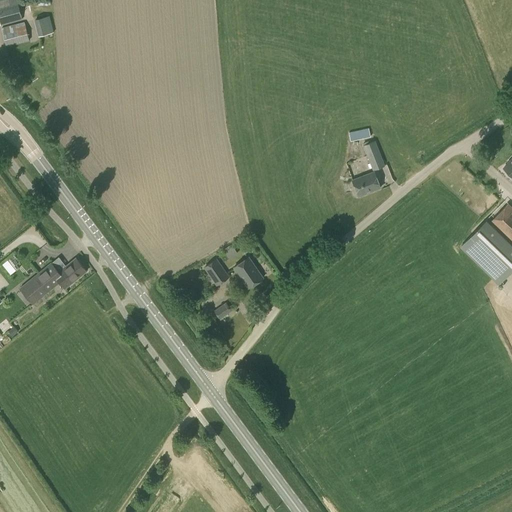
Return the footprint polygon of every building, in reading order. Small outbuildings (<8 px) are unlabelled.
[(0,0),(0,24),(0,26),(22,19),(19,6),(25,4),(23,0),(0,0)] [(38,35),(53,32),(51,15),(35,18),(38,35)] [(6,46),(29,39),(24,21),(1,28),(6,46)] [(350,141),(370,137),(369,128),(349,132),(350,141)] [(373,170),(385,166),(375,141),(363,145),(373,170)] [(359,195),(380,187),(374,171),(353,180),(359,195)] [(511,206),(508,203),(491,221),(511,240),(511,206)] [(511,270),(511,256),(480,225),(459,247),(499,285),(511,270)] [(224,248),(230,257),(238,251),(232,243),(224,248)] [(7,261),(7,270),(17,270),(18,253),(8,253),(8,261),(7,261)] [(248,288),(263,278),(248,257),(234,267),(248,288)] [(62,281),(60,282),(65,288),(87,271),(76,258),(59,272),(56,274),(62,281)] [(217,285),(228,277),(216,259),(205,267),(217,285)] [(56,274),(59,272),(52,263),(52,262),(20,288),(33,304),(60,282),(62,281),(56,274)] [(221,319),(232,311),(226,302),(214,310),(221,319)]
